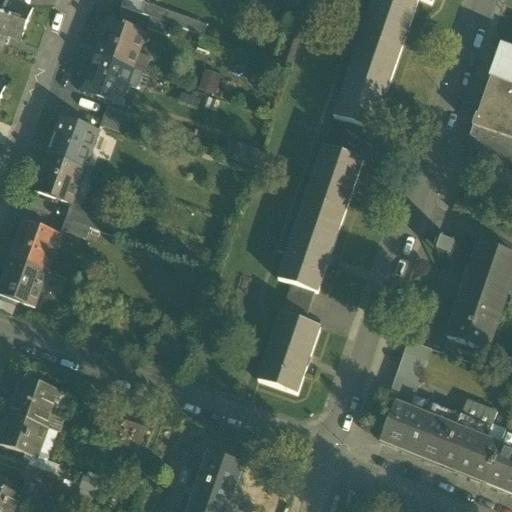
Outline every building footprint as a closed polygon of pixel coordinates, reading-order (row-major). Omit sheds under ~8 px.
[(8,1),(3,0),(0,0),(0,34),(20,42),(32,10),(8,1)] [(374,0),(356,54),(395,68),(417,2),(412,0),(374,0)] [(172,27),(150,19),(146,30),(168,38),(172,27)] [(146,35),(108,21),(95,58),(129,70),(134,54),(138,55),(146,35)] [(511,51),(502,48),(491,83),(489,82),(478,119),(477,118),(473,130),(481,132),(469,166),(498,176),(509,143),(511,143),(511,51)] [(395,68),(356,54),(334,121),(372,134),(395,68)] [(129,70),(95,58),(82,93),(120,107),(127,86),(123,84),(129,70)] [(204,70),(199,90),(216,95),(222,75),(204,70)] [(109,109),(105,120),(128,128),(132,118),(109,109)] [(98,134),(60,120),(47,157),(80,169),(86,153),(91,155),(98,134)] [(124,139),(128,128),(105,120),(101,130),(124,139)] [(258,164),(260,148),(230,143),(227,159),(258,164)] [(362,164),(324,151),(301,216),(340,230),(362,164)] [(80,169),(47,157),(34,192),(72,206),(80,186),(75,184),(80,169)] [(71,211),(67,223),(90,232),(94,220),(71,211)] [(340,230),(301,216),(279,282),(318,296),(340,230)] [(61,237),(23,223),(10,260),(43,272),(49,256),(53,258),(61,237)] [(85,243),(90,232),(67,223),(62,234),(85,243)] [(456,245),(442,240),(436,257),(450,262),(456,245)] [(511,257),(480,246),(447,339),(487,353),(508,294),(511,281),(511,257)] [(43,272),(10,260),(0,287),(0,296),(35,309),(42,289),(38,287),(43,272)] [(319,331),(281,318),(257,383),(296,397),(319,331)] [(431,352),(408,344),(404,355),(427,363),(431,352)] [(427,363),(404,355),(401,367),(423,374),(427,363)] [(423,374),(401,367),(397,378),(419,385),(423,374)] [(419,385),(397,378),(393,389),(415,397),(419,385)] [(59,396),(22,382),(9,417),(47,430),(52,417),(59,398),(59,396)] [(415,398),(392,390),(387,406),(396,408),(397,405),(409,410),(413,398),(415,399),(415,398)] [(75,404),(59,398),(52,417),(69,423),(75,404)] [(415,399),(413,398),(409,410),(457,429),(461,418),(415,399)] [(409,410),(397,405),(396,408),(381,445),(441,469),(457,429),(409,410)] [(47,430),(9,417),(0,443),(0,449),(35,462),(47,430)] [(490,430),(461,418),(457,429),(486,441),(490,430)] [(486,441),(457,429),(441,469),(485,487),(501,447),(486,441)] [(511,438),(506,436),(501,447),(511,451),(511,438)] [(511,451),(501,447),(485,487),(511,497),(511,451)] [(207,469),(203,482),(201,481),(191,510),(194,511),(193,511),(225,511),(229,500),(231,501),(242,469),(209,457),(205,468),(207,469)] [(27,467),(22,483),(41,489),(49,492),(54,477),(27,467)] [(41,489),(22,483),(17,494),(37,501),(41,489)] [(14,511),(19,499),(0,492),(0,511),(14,511)]
